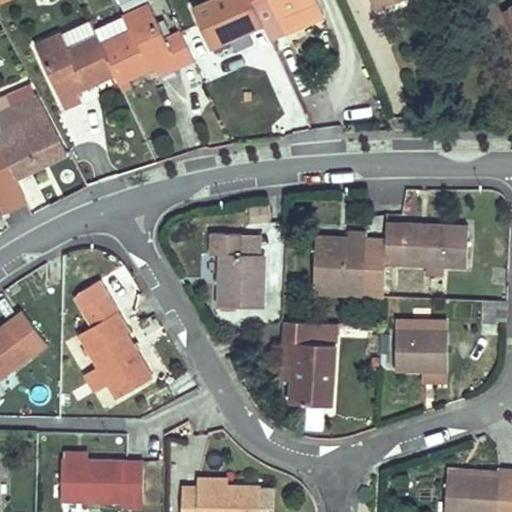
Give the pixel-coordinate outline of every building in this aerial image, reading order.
[(136,25),(110,36),(120,59),(123,67),(157,54),(162,66),(179,59),(154,0),(147,0),(128,7),(136,25)] [(212,0),(201,5),(218,47),(257,30),(252,19),(265,13),(258,0),(212,0)] [(258,0),(265,13),(271,26),(290,16),(294,24),(330,8),(326,0),(258,0)] [(294,24),(290,16),(271,26),(275,33),(294,24)] [(120,59),(110,36),(102,19),(73,31),(67,17),(41,27),(65,90),(81,85),(77,75),(120,59)] [(0,117),(11,138),(0,142),(0,176),(11,196),(13,201),(36,189),(25,165),(76,141),(47,86),(45,87),(39,74),(16,86),(19,90),(23,99),(0,110),(0,117)] [(0,110),(23,99),(19,90),(0,99),(0,110)] [(0,176),(0,201),(11,196),(0,176)] [(481,207),(398,203),(397,244),(479,247),(481,207)] [(258,210),(222,209),(221,229),(230,230),(229,285),(275,286),(277,233),(257,233),(258,210)] [(358,216),(329,215),(328,273),(374,275),(376,211),(358,211),(358,216)] [(400,291),(421,292),(422,264),(402,262),(400,291)] [(130,293),(91,317),(129,383),(165,362),(138,315),(141,314),(130,293)] [(34,295),(0,320),(0,374),(60,330),(34,295)] [(503,320),(504,298),(483,297),(482,319),(503,320)] [(297,302),(296,335),(306,335),(305,358),(304,382),(346,384),(350,322),(340,321),(340,305),(297,302)] [(340,321),(350,322),(350,305),(340,305),(340,321)] [(457,310),(405,308),(403,352),(455,353),(457,310)] [(306,335),(296,335),(295,357),(305,358),(306,335)] [(33,380),(26,398),(43,405),(50,387),(33,380)] [(511,450),(459,447),(459,454),(511,458),(511,450)] [(63,457),(61,457),(60,502),(122,503),(122,509),(142,509),(143,458),(88,458),(88,450),(63,449),(63,457)] [(455,499),(511,502),(511,458),(459,454),(455,499)] [(196,475),(196,484),(227,484),(227,483),(228,476),(196,475)] [(227,484),(196,484),(180,484),(180,511),(273,511),(273,486),(260,486),(260,483),(227,483),(227,484)]
